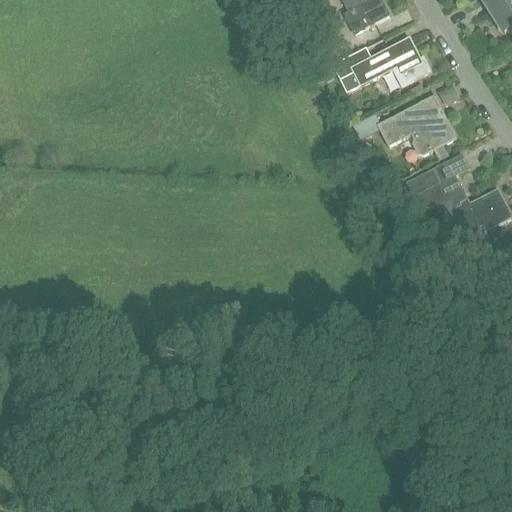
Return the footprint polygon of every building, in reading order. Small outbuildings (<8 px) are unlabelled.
[(309,0),(313,7),(325,0),(340,0),(349,17),(350,18),(346,20),(355,37),(359,35),(365,32),(391,19),(380,0),(309,0)] [(511,0),(488,0),(484,3),(505,36),(511,31),(511,0)] [(424,60),(420,62),(410,41),(372,61),(366,50),(332,68),(347,97),(393,73),(402,92),(415,85),(414,83),(431,74),(424,60)] [(419,160),(427,156),(456,141),(434,98),(377,128),(388,150),(412,137),(415,142),(412,148),(419,160)] [(376,117),(354,129),(361,143),(379,133),(376,128),(380,125),(376,117)] [(463,157),(406,186),(421,215),(435,208),(450,236),(464,228),(455,211),(461,208),(460,206),(468,202),(457,179),(471,172),(463,157)] [(464,228),(450,236),(459,254),(478,255),(478,256),(493,248),(486,235),(511,220),(511,216),(499,191),(471,206),(468,202),(460,206),(461,208),(455,211),(464,228)] [(447,245),(445,244),(438,254),(441,256),(450,261),(452,258),(456,251),(447,245)]
